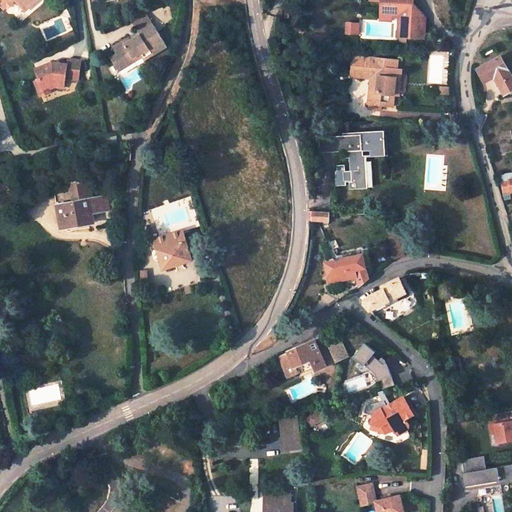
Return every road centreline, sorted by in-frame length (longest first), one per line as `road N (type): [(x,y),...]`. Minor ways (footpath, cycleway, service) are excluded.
road 1 (secondary): [(252,0),(300,203),(295,268),(271,320),(233,360)]
road 2 (residential): [(32,151),(130,138),(138,147),(128,263),(138,408)]
road 3 (residential): [(498,0),(464,73),(510,282)]
road 4 (residential): [(350,299),(435,387),(436,511)]
road 5 (residential): [(350,299),(427,259),(510,282)]
road 6 (secondary): [(138,408),(36,453),(0,483)]
road 7 (track): [(190,0),(182,62),(138,147)]
road 8 (residential): [(233,360),(248,364),(350,299)]
